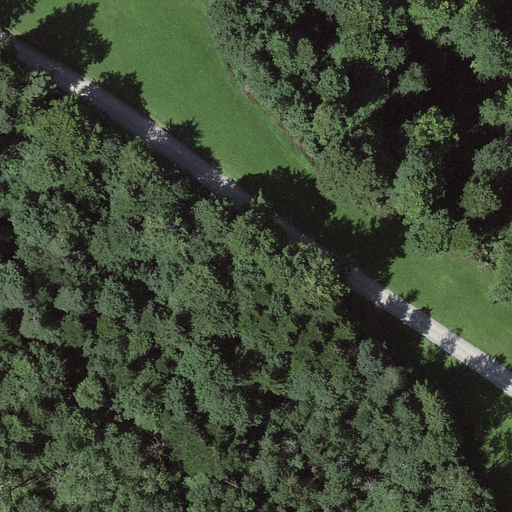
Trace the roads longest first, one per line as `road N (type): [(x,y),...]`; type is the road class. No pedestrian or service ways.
road 1 (unclassified): [(511,380),(0,37)]
road 2 (track): [(0,460),(76,457),(155,476),(179,498)]
